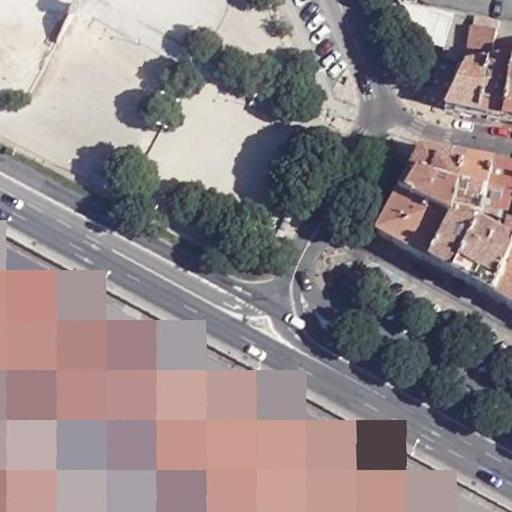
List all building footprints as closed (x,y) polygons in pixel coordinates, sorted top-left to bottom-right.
[(445,109),(481,116),(498,37),(501,22),(477,18),(470,66),(445,109)] [(511,39),(498,37),(481,116),(506,120),(511,85),(511,39)] [(386,166),(411,175),(422,154),(394,145),(386,166)] [(422,154),(411,175),(462,193),(467,162),(422,154)] [(462,193),(456,222),(483,226),(493,167),(467,162),(462,193)] [(511,170),(493,167),(483,226),(498,229),(500,219),(511,221),(511,170)] [(411,175),(400,194),(455,225),(456,222),(462,193),(411,175)] [(370,227),(381,233),(400,194),(391,189),(370,227)] [(400,194),(381,233),(379,235),(431,264),(455,225),(400,194)] [(455,225),(431,264),(496,299),(511,260),(511,245),(482,230),(455,225)] [(511,260),(496,299),(511,307),(511,260)] [(0,392),(218,511),(447,511),(440,508),(441,507),(433,502),(432,503),(420,497),(421,495),(410,489),(409,491),(393,480),(392,481),(380,475),(381,473),(372,468),(371,470),(360,464),(361,462),(352,457),(351,459),(340,453),(341,451),(332,446),(331,448),(320,442),(321,440),(312,435),(311,437),(292,424),(291,426),(272,413),(271,415),(259,408),(260,407),(252,402),(251,404),(239,397),(240,396),(231,391),(231,393),(219,386),(220,385),(211,380),(210,382),(199,375),(200,374),(191,369),(190,371),(179,364),(180,363),(159,353),(160,352),(130,335),(129,337),(110,324),(109,325),(97,319),(98,318),(89,313),(89,314),(77,308),(78,307),(58,297),(59,296),(50,291),(49,292),(37,286),(38,285),(17,275),(18,274),(9,269),(8,270),(0,265),(0,392)] [(0,453),(0,511),(79,511),(85,501),(0,453)]
